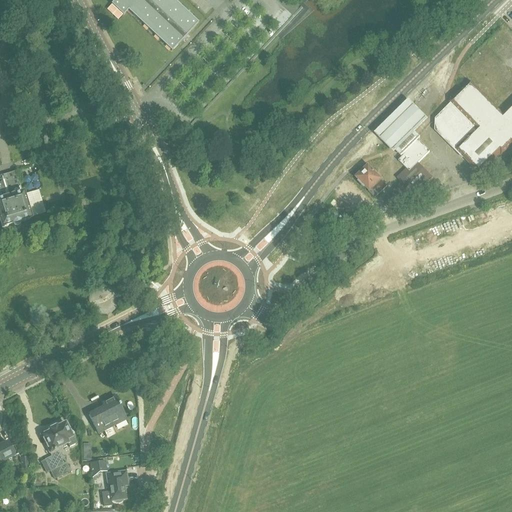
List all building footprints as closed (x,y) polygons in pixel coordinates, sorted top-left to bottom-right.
[(114,0),(110,5),(121,16),(127,11),(138,22),(149,33),(161,44),(170,52),(182,40),(183,38),(185,37),(197,24),(188,16),(176,5),(171,0),(114,0)] [(4,180),(2,181),(0,181),(0,223),(1,228),(6,227),(12,225),(13,226),(15,227),(17,227),(19,226),(19,224),(19,223),(26,221),(30,219),(22,194),(21,195),(14,173),(3,176),(4,180)] [(97,434),(126,420),(119,407),(120,406),(115,398),(101,405),(103,408),(88,416),(97,434)] [(69,448),(75,445),(64,424),(56,428),(55,427),(48,430),(49,432),(41,436),(51,457),(41,463),(47,474),(50,472),(54,480),(70,472),(58,449),(67,444),(69,448)] [(0,463),(18,455),(14,447),(10,449),(7,443),(0,446),(0,463)] [(28,468),(28,461),(27,459),(20,459),(21,470),(28,469),(28,468)] [(94,464),(96,474),(107,472),(105,462),(94,464)] [(123,482),(125,482),(126,481),(126,480),(127,480),(127,479),(126,472),(106,475),(110,502),(113,502),(115,503),(117,503),(118,503),(120,503),(121,502),(122,500),(126,500),(123,482)]
